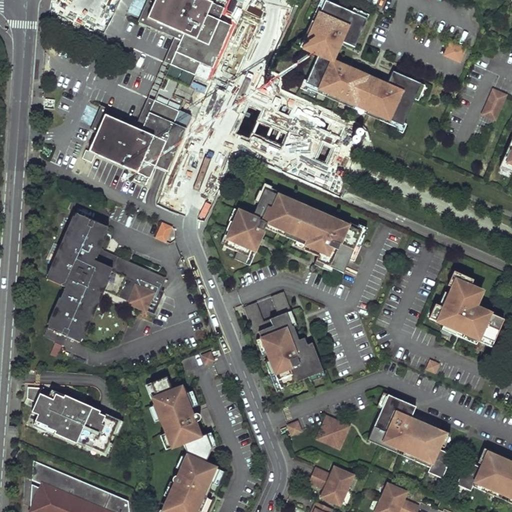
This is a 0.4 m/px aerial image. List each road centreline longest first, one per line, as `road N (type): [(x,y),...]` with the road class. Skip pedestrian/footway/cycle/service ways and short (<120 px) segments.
road 1 (residential): [(266,511),(280,469),(191,240),(190,210),(231,120)]
road 2 (tertiary): [(0,370),(23,0)]
road 3 (residential): [(351,165),(511,236)]
